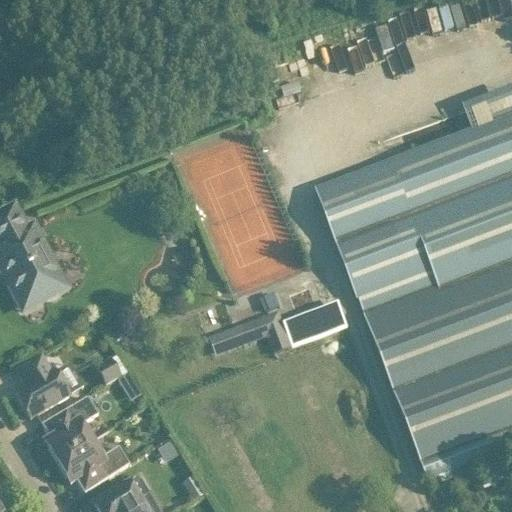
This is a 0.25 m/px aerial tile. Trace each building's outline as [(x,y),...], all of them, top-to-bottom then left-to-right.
[(511,118),(317,193),(358,302),(414,280),(393,225),(412,218),(440,291),(365,320),(428,483),(511,450),(511,118)] [(0,269),(23,313),(65,291),(33,229),(26,233),(14,210),(0,216),(0,269)] [(339,305),(325,310),(335,334),(348,329),(339,305)] [(279,314),(242,328),(250,348),(267,341),(274,359),(293,351),(279,314)] [(108,324),(102,328),(108,338),(115,334),(108,324)] [(30,422),(47,412),(69,398),(55,374),(51,377),(41,360),(16,374),(23,386),(25,385),(28,390),(15,398),(30,422)] [(120,380),(109,361),(96,369),(106,388),(117,382),(120,380)] [(120,380),(117,382),(121,389),(131,383),(127,376),(120,380)] [(49,440),(48,441),(43,444),(57,466),(92,444),(82,428),(98,417),(87,400),(41,427),(49,440)] [(101,456),(117,450),(112,437),(96,444),(101,456)] [(57,466),(66,481),(70,487),(76,484),(84,496),(129,467),(118,450),(102,460),(92,444),(57,466)] [(196,483),(187,489),(195,504),(205,498),(196,483)] [(0,511),(5,511),(14,507),(0,485),(0,511)] [(158,511),(149,496),(139,502),(129,485),(91,508),(93,511),(91,511),(158,511)] [(457,511),(451,501),(441,508),(443,511),(457,511)]
